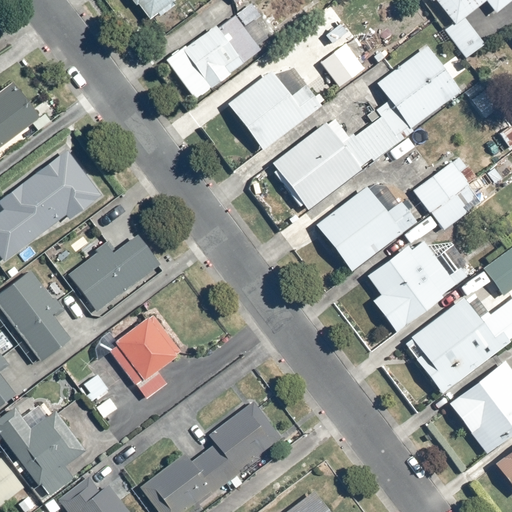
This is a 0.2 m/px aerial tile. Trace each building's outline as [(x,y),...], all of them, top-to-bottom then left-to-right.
[(129,0),(134,5),(136,4),(147,19),(172,0),(129,0)] [(431,0),(451,25),(483,0),(484,0),(493,12),(507,0),(431,0)] [(214,25),(165,61),(192,98),(258,50),(234,16),(216,29),(214,25)] [(362,68),(343,43),(318,61),(337,87),(362,68)] [(425,46),(375,83),(388,100),(374,110),(396,139),(459,91),(425,46)] [(269,70),(224,105),(260,151),(319,105),(302,84),(288,95),(269,70)] [(11,91),(0,98),(0,151),(36,125),(11,91)] [(324,121),(268,163),(304,211),(370,161),(350,136),(341,143),(324,121)] [(0,202),(6,210),(0,214),(0,259),(2,263),(64,216),(67,221),(100,195),(66,149),(25,180),(0,198),(0,202)] [(364,186),(313,226),(348,271),(413,221),(398,201),(384,211),(364,186)] [(157,265),(133,235),(113,250),(107,243),(66,275),(95,313),(157,265)] [(405,248),(366,276),(379,294),(370,301),(393,332),(441,297),(439,295),(455,284),(422,240),(407,251),(405,248)] [(511,289),(511,245),(481,269),(502,297),(511,289)] [(58,309),(29,271),(0,292),(0,311),(39,363),(69,340),(50,315),(58,309)] [(461,298),(408,338),(420,354),(413,360),(438,393),(508,341),(506,339),(511,335),(511,296),(479,322),(461,298)] [(179,354),(150,315),(106,348),(144,400),(165,385),(155,372),(179,354)] [(13,376),(0,359),(0,406),(30,384),(20,370),(13,376)] [(511,372),(503,361),(446,404),(483,454),(511,432),(511,372)] [(107,391),(97,373),(80,382),(90,400),(107,391)] [(117,408),(109,396),(94,406),(102,419),(117,408)] [(155,511),(180,511),(224,484),(229,490),(244,480),(239,474),(236,469),(281,439),(274,428),(255,399),(210,429),(204,433),(212,446),(190,460),(187,456),(139,487),(155,511)] [(46,418),(37,408),(22,420),(15,410),(0,421),(0,437),(47,498),(72,478),(64,468),(84,452),(54,412),(46,418)] [(511,448),(492,464),(511,490),(511,448)] [(0,504),(22,487),(0,459),(0,504)] [(98,488),(88,475),(58,499),(68,511),(127,511),(104,483),(98,488)] [(330,511),(313,488),(278,511),(330,511)]
